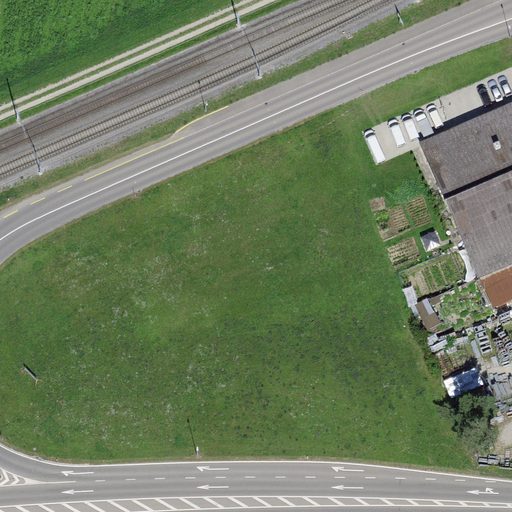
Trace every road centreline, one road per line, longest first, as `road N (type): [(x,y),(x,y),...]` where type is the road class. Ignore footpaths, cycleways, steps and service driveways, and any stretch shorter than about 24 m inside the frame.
road 1 (tertiary): [(0,242),(92,194),(511,16)]
road 2 (tertiary): [(418,501),(316,469),(67,473),(0,455)]
road 3 (primary): [(418,501),(26,511)]
road 4 (track): [(0,107),(247,0)]
